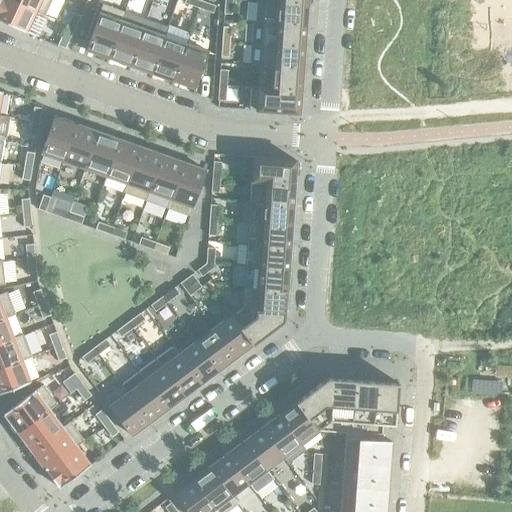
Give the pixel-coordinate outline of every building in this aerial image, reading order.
[(44,16),(45,15),(12,0),(0,0),(0,20),(26,32),(35,11),(44,16)] [(12,0),(45,15),(51,0),(12,0)] [(199,0),(184,0),(184,3),(198,8),(201,0),(199,0)] [(201,0),(198,8),(212,13),(215,6),(201,0)] [(224,0),(223,14),(231,14),(232,0),(224,0)] [(257,1),(255,22),(305,26),(306,4),(257,1)] [(102,4),(86,49),(87,50),(108,57),(124,12),(102,4)] [(124,12),(108,57),(130,65),(146,19),(124,12)] [(67,25),(74,29),(80,16),(73,13),(67,25)] [(146,19),(130,65),(151,72),(167,27),(146,19)] [(303,47),(305,26),(255,22),(255,23),(262,24),(261,44),(303,47)] [(74,29),(67,25),(60,37),(68,41),(74,29)] [(223,26),(221,42),(229,42),(231,27),(223,26)] [(167,27),(151,72),(173,80),(185,44),(189,34),(167,27)] [(229,42),(221,42),(220,57),(228,57),(229,42)] [(185,44),(173,80),(195,88),(208,52),(185,44)] [(261,44),(259,66),(302,69),(303,47),(261,44)] [(300,90),(302,69),(259,66),(258,86),(251,86),(251,87),(300,90)] [(219,69),(218,85),(226,85),(227,70),(219,69)] [(218,85),(217,100),(225,100),(226,85),(218,85)] [(251,87),(249,109),(299,113),(300,90),(251,87)] [(31,120),(39,122),(42,108),(33,107),(31,120)] [(63,160),(76,124),(53,116),(41,152),(63,160)] [(37,136),(39,122),(31,120),(29,134),(37,136)] [(76,124),(63,160),(84,168),(97,132),(76,124)] [(97,132),(84,168),(106,175),(119,139),(97,132)] [(140,147),(119,139),(106,175),(106,176),(103,185),(124,193),(140,147)] [(124,193),(146,200),(162,154),(140,147),(124,193)] [(26,151),(24,165),(32,167),(34,153),(26,151)] [(166,208),(167,208),(183,162),(162,154),(146,200),(146,201),(150,191),(169,198),(166,208)] [(253,157),(251,179),(294,182),(295,160),(253,157)] [(213,161),(212,176),(220,177),(221,162),(213,161)] [(206,170),(183,162),(167,208),(189,216),(206,170)] [(29,180),(32,167),(24,165),(21,179),(29,180)] [(212,176),(211,192),(219,192),(220,177),(212,176)] [(242,199),(242,200),(292,204),(294,182),(251,179),(250,200),(242,199)] [(50,197),(42,194),(37,209),(45,212),(50,197)] [(21,199),(22,213),(30,212),(29,198),(21,199)] [(242,200),(241,222),(290,225),(292,204),(242,200)] [(209,220),(217,220),(218,205),(210,204),(209,220)] [(69,211),(55,206),(52,214),(66,219),(69,211)] [(83,217),(69,211),(66,219),(81,224),(83,217)] [(31,226),(30,212),(22,213),(23,227),(31,226)] [(217,220),(209,220),(208,235),(216,235),(217,220)] [(109,234),(112,227),(98,222),(95,229),(109,234)] [(241,222),(241,223),(248,223),(246,244),(289,247),(290,225),(241,222)] [(112,227),(109,234),(123,239),(126,232),(112,227)] [(152,249),(155,242),(141,237),(138,244),(152,249)] [(155,242),(152,249),(166,255),(169,247),(155,242)] [(25,244),(26,258),(35,258),(33,244),(25,244)] [(246,246),(245,265),(287,269),(289,247),(246,244),(246,246)] [(213,263),(215,248),(207,247),(206,262),(213,263)] [(36,272),(35,258),(26,258),(28,272),(36,272)] [(205,263),(197,270),(201,276),(213,268),(213,263),(206,262),(205,263)] [(245,265),(243,287),(286,290),(287,269),(245,265)] [(192,274),(179,283),(184,289),(197,280),(192,274)] [(197,280),(184,289),(188,296),(201,286),(197,280)] [(174,287),(162,296),(167,302),(179,293),(174,287)] [(242,306),(239,308),(242,309),(284,312),(286,290),(243,287),(242,306)] [(32,292),(37,305),(45,302),(40,289),(32,292)] [(6,291),(0,293),(0,318),(15,313),(6,291)] [(162,296),(150,305),(155,312),(167,302),(162,296)] [(50,315),(45,302),(37,305),(42,318),(50,315)] [(242,309),(232,316),(253,344),(284,320),(284,312),(242,309)] [(140,312),(128,321),(132,328),(145,319),(140,312)] [(15,314),(15,313),(0,318),(0,343),(23,335),(22,334),(13,337),(6,318),(15,314)] [(231,315),(214,328),(235,357),(253,344),(232,316),(231,315)] [(128,322),(116,331),(120,337),(132,328),(128,322)] [(214,328),(196,341),(218,370),(235,357),(214,328)] [(48,334),(53,348),(61,345),(56,331),(48,334)] [(0,367),(31,356),(23,335),(0,343),(0,367)] [(105,338),(93,348),(98,354),(110,345),(105,338)] [(196,341),(179,354),(201,383),(218,370),(196,341)] [(66,358),(61,345),(53,348),(58,361),(66,358)] [(173,345),(156,358),(184,396),(201,383),(179,354),(173,345)] [(93,348),(81,357),(86,364),(98,354),(93,348)] [(0,392),(30,382),(22,360),(31,357),(31,356),(0,367),(0,392)] [(156,358),(138,371),(145,380),(166,409),(184,396),(156,358)] [(138,371),(121,384),(149,422),(166,409),(145,380),(138,371)] [(67,378),(76,389),(82,384),(74,373),(67,378)] [(327,378),(295,402),(317,431),(330,421),(333,379),(327,378)] [(330,421),(352,423),(354,380),(333,379),(330,421)] [(376,382),(354,380),(352,423),(373,424),(376,382)] [(398,383),(376,382),(373,424),(395,426),(398,383)] [(3,413),(18,432),(56,403),(42,384),(3,413)] [(91,395),(82,384),(76,389),(84,400),(91,395)] [(121,384),(103,398),(131,435),(149,422),(121,384)] [(295,402),(278,415),(300,444),(317,431),(295,402)] [(57,404),(56,403),(18,432),(31,450),(70,421),(61,427),(49,410),(57,404)] [(95,414),(103,425),(110,420),(101,409),(95,414)] [(278,415),(261,428),(283,457),(300,444),(278,415)] [(118,432),(110,420),(103,425),(111,437),(118,432)] [(83,440),(70,421),(31,450),(45,468),(83,440)] [(261,428),(244,441),(265,470),(283,457),(261,428)] [(344,437),(343,463),(389,466),(391,441),(344,437)] [(84,441),(83,440),(45,468),(59,488),(90,465),(76,447),(84,441)] [(244,441),(226,454),(248,483),(265,470),(244,441)] [(313,453),(312,469),(320,469),(321,454),(313,453)] [(226,454),(209,467),(231,496),(248,483),(226,454)] [(387,490),(389,466),(343,463),(341,487),(387,490)] [(209,467),(192,479),(214,509),(216,511),(225,511),(237,504),(231,496),(209,467)] [(312,469),(311,484),(319,484),(320,469),(312,469)] [(174,493),(187,511),(208,511),(213,508),(192,480),(174,493)] [(356,511),(385,511),(387,490),(341,487),(339,511),(356,511)] [(178,511),(171,502),(164,507),(167,511),(178,511)]
